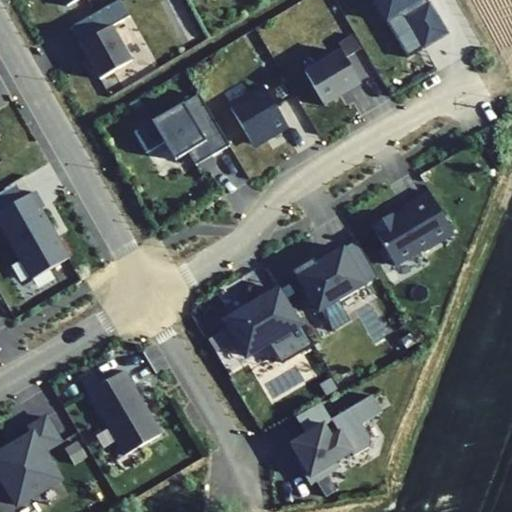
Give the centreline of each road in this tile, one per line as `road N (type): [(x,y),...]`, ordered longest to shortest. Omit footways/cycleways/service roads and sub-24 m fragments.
road 1 (residential): [(153,295),(236,244),(298,182),(470,84)]
road 2 (residential): [(153,295),(0,21)]
road 3 (residential): [(153,295),(240,453)]
road 4 (residential): [(0,386),(153,295)]
